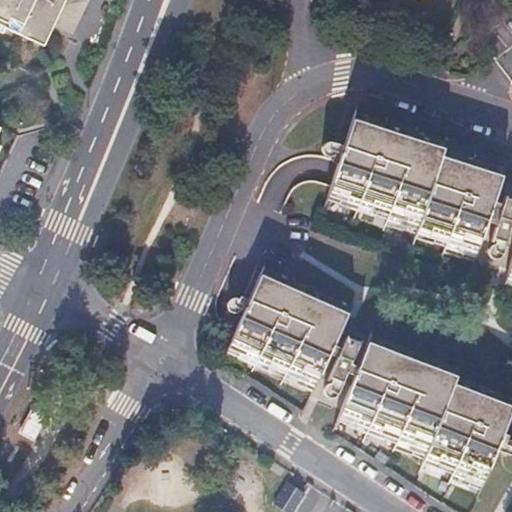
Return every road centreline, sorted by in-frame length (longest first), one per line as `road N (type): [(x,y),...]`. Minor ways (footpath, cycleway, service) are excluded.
road 1 (secondary): [(55,299),(182,0)]
road 2 (residential): [(156,359),(257,143),(319,89)]
road 3 (secondary): [(149,0),(29,288)]
road 4 (residential): [(381,511),(156,359)]
road 5 (residential): [(319,89),(365,80),(511,122)]
road 6 (residential): [(156,359),(63,511)]
road 7 (secondary): [(0,407),(55,299)]
